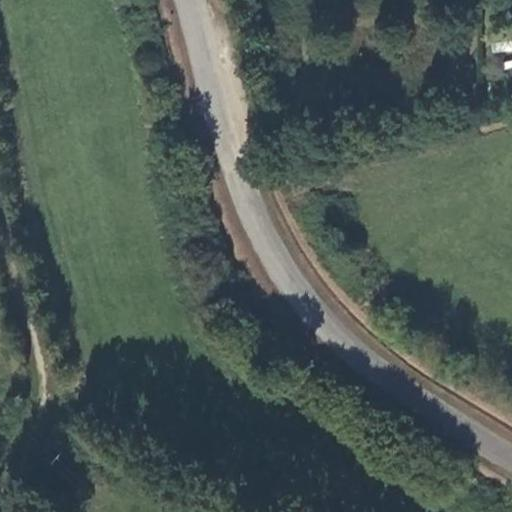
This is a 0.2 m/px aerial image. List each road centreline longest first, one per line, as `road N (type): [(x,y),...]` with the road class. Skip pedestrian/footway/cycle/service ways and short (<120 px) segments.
road 1 (unclassified): [(511,457),(364,357),(274,260),(248,207),(190,0)]
road 2 (track): [(0,222),(41,391),(12,511)]
